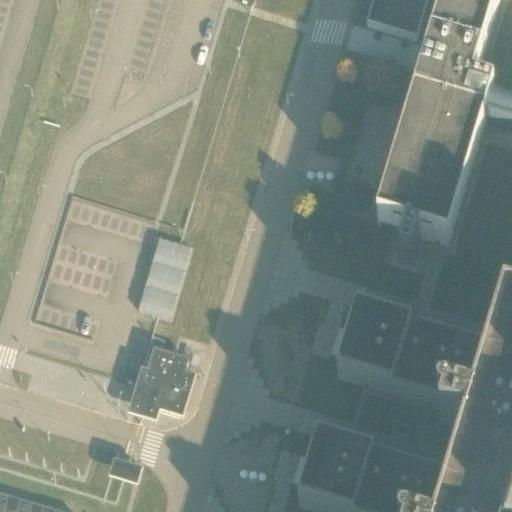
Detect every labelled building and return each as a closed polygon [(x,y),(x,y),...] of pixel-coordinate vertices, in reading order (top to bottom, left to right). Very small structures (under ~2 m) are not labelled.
[(377,0),(373,15),(368,13),(364,29),(414,45),(418,31),(432,35),(428,49),(439,53),(431,79),(429,79),(425,79),(421,81),(420,86),(422,90),(425,92),(427,93),(423,106),(412,102),(407,118),(413,120),(381,225),(399,231),(397,237),(403,238),(399,252),(399,256),(403,259),(407,259),(410,256),(414,242),(445,251),(483,125),(511,134),(511,288),(501,324),(490,360),(352,317),(343,348),(332,382),(445,417),(444,421),(440,421),(437,423),(435,427),(437,431),(440,433),(436,444),(462,452),(451,489),(313,446),(302,481),(293,511),(295,511),(511,511),(511,118),(487,111),(492,96),(471,90),(498,0),(377,0)] [(177,251),(158,245),(137,317),(155,323),(170,327),(190,255),(177,251)] [(188,364),(153,353),(147,375),(140,373),(137,386),(130,409),(127,419),(155,427),(159,415),(182,422),(195,379),(184,376),(188,364)] [(108,482),(137,490),(142,473),(113,464),(108,482)] [(0,511),(52,511),(0,496),(0,511)]
